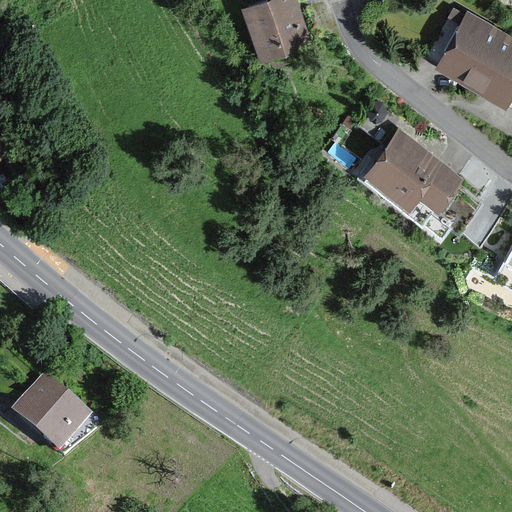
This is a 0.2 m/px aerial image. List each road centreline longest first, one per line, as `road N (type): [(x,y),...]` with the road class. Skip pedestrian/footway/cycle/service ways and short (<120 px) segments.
road 1 (secondary): [(0,243),(133,352),(365,511)]
road 2 (residential): [(511,174),(366,64),(334,0)]
